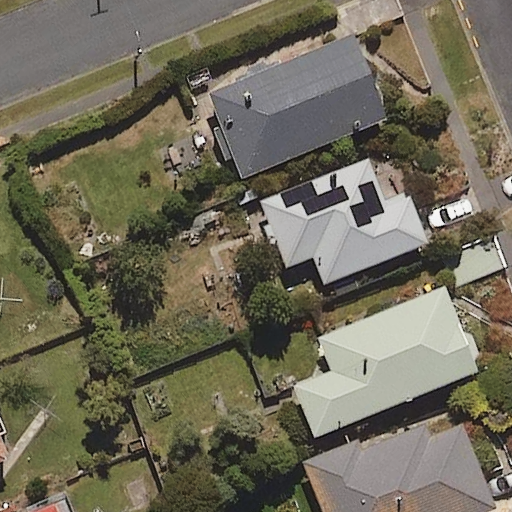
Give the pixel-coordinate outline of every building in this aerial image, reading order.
[(403,17),(396,0),(362,0),(347,6),(358,35),(403,17)] [(387,128),(355,45),(293,69),(290,62),(207,94),(241,184),(387,128)] [(384,202),(370,165),(255,209),(280,275),(314,262),(325,290),(429,250),(407,193),(384,202)] [(497,242),(448,258),(456,284),(506,267),(497,242)] [(480,378),(445,293),(319,344),(333,377),(296,392),(316,444),(480,378)] [(493,511),(457,413),(307,469),(322,511),(493,511)] [(0,469),(10,466),(0,441),(0,469)]
